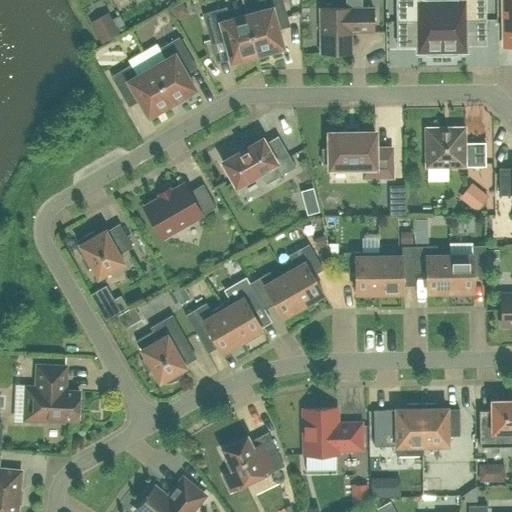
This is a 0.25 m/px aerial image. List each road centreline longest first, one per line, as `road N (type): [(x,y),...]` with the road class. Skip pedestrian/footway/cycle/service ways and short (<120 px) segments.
road 1 (residential): [(152,427),(40,242),(45,210),(243,94),(488,91),(511,113)]
road 2 (residential): [(152,427),(273,368),(511,358)]
road 3 (residential): [(54,511),(66,474),(152,427)]
